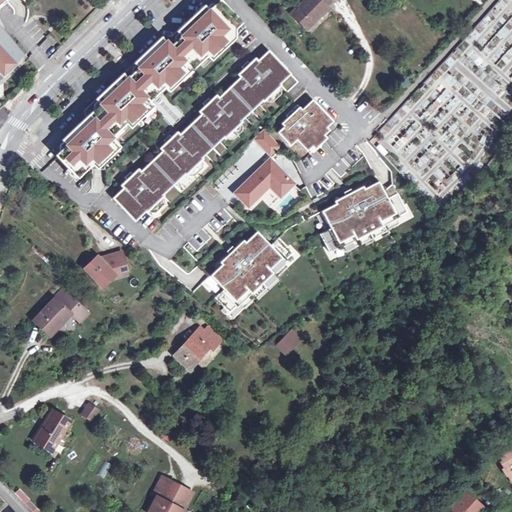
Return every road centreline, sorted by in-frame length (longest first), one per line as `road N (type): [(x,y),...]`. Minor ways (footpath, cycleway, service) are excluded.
road 1 (primary): [(0,151),(56,79),(143,0)]
road 2 (residential): [(362,131),(232,0)]
